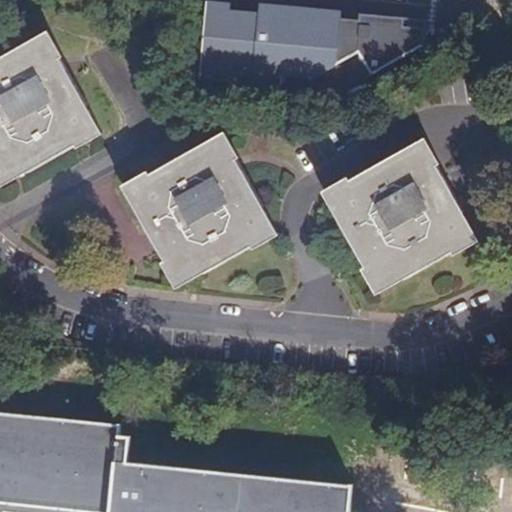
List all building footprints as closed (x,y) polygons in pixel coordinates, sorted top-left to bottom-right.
[(206,4),(199,80),(280,87),(280,76),(312,79),(357,54),(370,77),(423,48),(425,34),(426,21),(359,15),(359,22),(341,20),(342,14),(338,13),(288,9),(259,6),(258,16),(230,14),(231,7),(206,4)] [(82,150),(105,136),(46,34),(0,62),(0,178),(5,188),(78,145),(82,150)] [(259,249),(281,234),(239,161),(242,160),(228,135),(155,176),(151,173),(128,187),(179,288),(255,246),(259,249)] [(455,257),(483,242),(441,170),(444,167),(428,142),(355,183),(354,180),(328,196),(369,269),(367,270),(380,294),(453,254),(455,257)] [(0,506),(58,511),(113,511),(122,441),(123,431),(0,418),(0,506)] [(132,442),(122,441),(113,511),(351,511),(354,491),(130,467),(132,442)]
